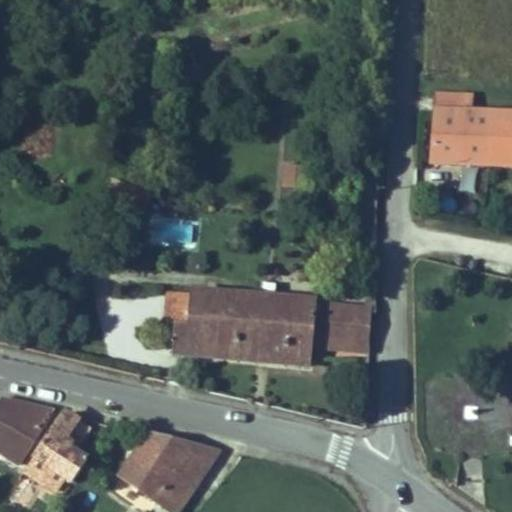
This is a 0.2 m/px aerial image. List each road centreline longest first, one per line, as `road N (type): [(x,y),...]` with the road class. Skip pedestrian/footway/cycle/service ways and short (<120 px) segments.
road 1 (residential): [(414,0),(390,460),(381,475)]
road 2 (secondary): [(381,475),(345,453),(0,370)]
